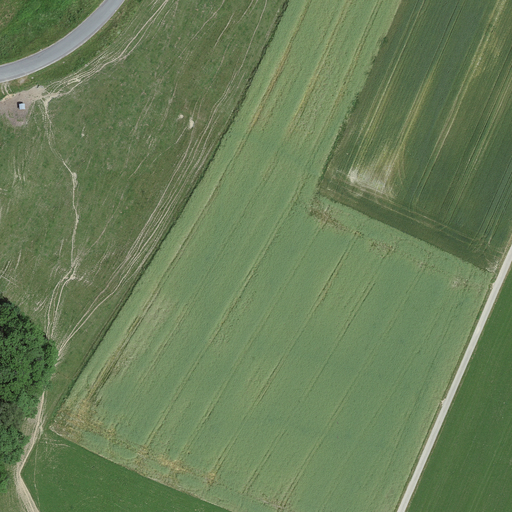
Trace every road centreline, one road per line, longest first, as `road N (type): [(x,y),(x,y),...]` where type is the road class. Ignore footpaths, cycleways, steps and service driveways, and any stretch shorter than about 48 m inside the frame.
road 1 (track): [(401,511),(511,251)]
road 2 (tertiary): [(0,71),(71,39),(114,0)]
